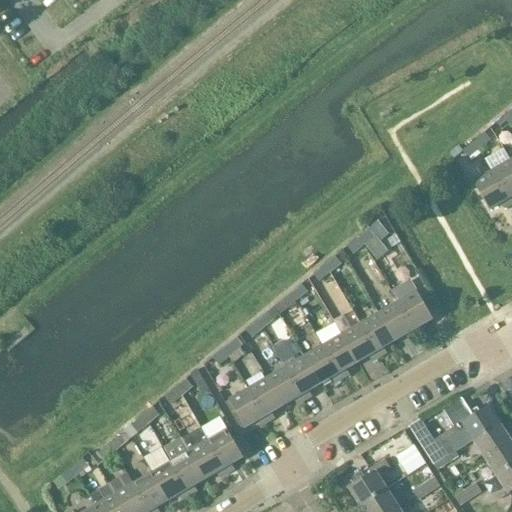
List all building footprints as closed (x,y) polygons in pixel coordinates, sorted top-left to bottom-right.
[(496,124),(502,131),(511,122),(511,119),(508,113),(496,124)] [(483,133),(474,141),(480,150),(490,141),(483,133)] [(462,151),(469,159),(480,150),(474,141),(462,151)] [(511,162),(511,161),(492,172),(511,205),(511,204),(511,162)] [(501,204),(504,209),(511,205),(492,172),(473,183),(489,211),(501,204)] [(375,237),(369,229),(359,238),(364,247),(375,237)] [(348,248),(354,255),(364,247),(359,238),(348,248)] [(341,264),(335,257),(325,266),(330,274),(341,264)] [(313,276),(319,283),(330,274),(325,266),(313,276)] [(301,286),(292,294),(297,302),(307,293),(301,286)] [(417,292),(397,303),(416,336),(424,332),(421,327),(433,320),(417,292)] [(292,294),(279,305),(285,311),(297,302),(292,294)] [(416,336),(397,303),(379,314),(395,342),(406,336),(409,341),(416,336)] [(268,313),(258,321),(263,330),(274,321),(268,313)] [(395,342),(379,314),(360,325),(379,358),(387,354),(384,349),(395,342)] [(246,332),(252,339),(263,330),(258,321),(246,332)] [(360,325),(341,336),(358,364),(369,357),(372,362),(379,358),(360,325)] [(246,344),(240,336),(224,349),(230,358),(246,344)] [(341,336),(323,347),(342,380),(349,375),(346,370),(358,364),(341,336)] [(285,340),(274,346),(285,364),(296,358),(285,340)] [(342,380),(323,347),(304,357),(320,385),(331,379),(334,384),(342,380)] [(213,359),(219,367),(230,358),(224,349),(213,359)] [(304,357),(285,368),(304,401),(312,397),(309,392),(320,385),(304,357)] [(304,401),(285,368),(267,379),(283,407),(294,401),(297,406),(304,401)] [(283,407),(267,379),(248,390),(267,423),(274,419),(272,414),(283,407)] [(177,391),(182,396),(183,398),(194,389),(188,382),(177,391)] [(229,401),(245,429),(257,422),(260,427),(267,423),(248,390),(229,401)] [(166,399),(172,407),(183,398),(182,396),(177,391),(166,399)] [(463,449),(473,441),(500,424),(488,407),(473,417),(462,400),(443,412),(455,429),(459,436),(449,442),(454,449),(456,453),(463,449)] [(143,418),(148,424),(149,425),(160,417),(154,409),(143,418)] [(132,427),(138,434),(149,425),(148,424),(143,418),(132,427)] [(432,462),(442,456),(446,454),(437,440),(436,438),(434,434),(424,419),(418,422),(410,427),(432,462)] [(500,424),(473,441),(485,459),(511,441),(511,432),(507,435),(500,424)] [(227,430),(208,441),(227,475),(235,470),(232,465),(243,458),(227,430)] [(126,444),(120,437),(109,446),(114,452),(115,453),(126,444)] [(227,475),(208,441),(189,452),(205,480),(217,474),(220,479),(227,475)] [(511,466),(511,441),(485,459),(497,477),(511,466)] [(98,454),(104,462),(115,453),(114,452),(109,446),(98,454)] [(454,449),(442,456),(448,465),(459,458),(456,453),(454,449)] [(194,487),(205,480),(189,452),(170,463),(189,496),(197,492),(194,487)] [(432,462),(431,463),(437,472),(448,465),(442,456),(432,462)] [(89,467),(83,459),(72,468),(78,475),(89,467)] [(369,471),(369,472),(371,475),(375,472),(378,476),(378,477),(390,469),(385,461),(369,471)] [(170,463),(152,474),(168,502),(179,495),(182,500),(189,496),(170,463)] [(511,466),(497,477),(508,495),(511,492),(511,466)] [(61,477),(67,484),(78,475),(72,468),(61,477)] [(386,489),(378,477),(378,476),(375,472),(371,475),(365,479),(361,473),(352,479),(356,485),(348,490),(360,507),(386,489)] [(168,502),(152,474),(133,485),(148,511),(159,511),(157,508),(168,502)] [(434,478),(423,485),(429,494),(440,487),(434,478)] [(471,500),(482,493),(476,483),(465,491),(471,500)] [(148,511),(133,485),(114,495),(124,511),(148,511)] [(423,485),(412,492),(413,493),(419,501),(429,494),(423,485)] [(386,489),(360,507),(362,511),(389,511),(397,507),(386,489)] [(454,497),(460,507),(471,500),(465,491),(454,497)] [(99,492),(90,497),(96,506),(99,511),(124,511),(114,495),(105,501),(99,492)]
